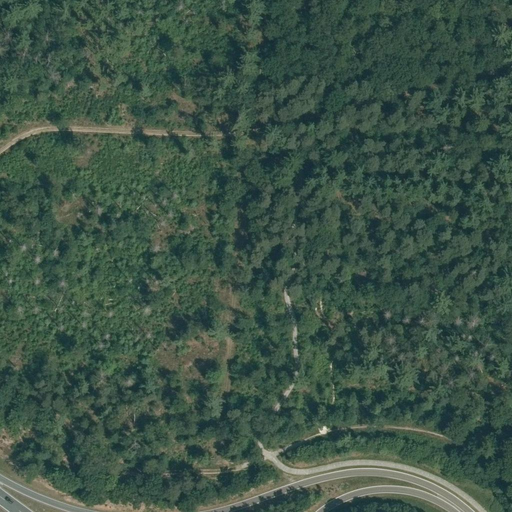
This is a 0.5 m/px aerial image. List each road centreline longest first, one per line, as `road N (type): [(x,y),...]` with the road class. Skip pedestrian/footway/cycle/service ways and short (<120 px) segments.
road 1 (track): [(215,471),(252,130)]
road 2 (track): [(0,379),(71,426),(118,472),(215,471),(269,456)]
road 3 (track): [(511,68),(252,130)]
road 4 (primary): [(468,511),(418,481),(372,472),(323,478),(219,511)]
road 5 (track): [(252,130),(53,124),(0,151)]
road 6 (track): [(511,433),(453,441),(381,430),(329,433)]
road 7 (primary): [(322,511),(354,494),(388,489),(453,511)]
road 8 (track): [(252,130),(263,0)]
